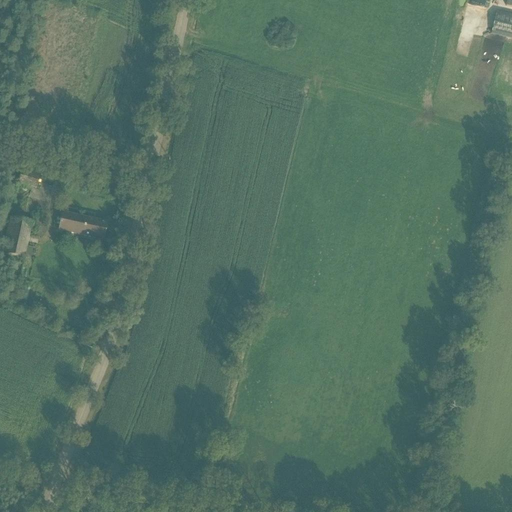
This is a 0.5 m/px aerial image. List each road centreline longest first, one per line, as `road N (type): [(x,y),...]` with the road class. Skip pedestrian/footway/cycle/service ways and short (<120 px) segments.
road 1 (tertiary): [(186,0),(107,349),(43,511)]
road 2 (track): [(0,127),(149,168)]
